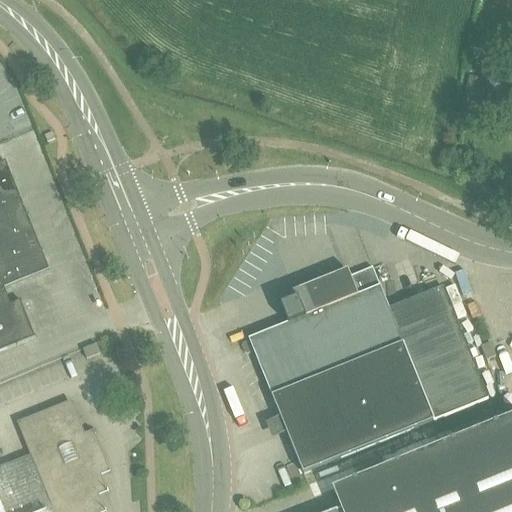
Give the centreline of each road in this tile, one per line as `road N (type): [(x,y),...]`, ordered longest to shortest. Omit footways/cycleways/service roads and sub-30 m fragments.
road 1 (tertiary): [(133,229),(239,192),(352,191),(511,255)]
road 2 (tertiary): [(212,511),(214,451),(199,385),(133,229)]
road 3 (tertiary): [(133,229),(59,67),(0,4)]
road 4 (unknown): [(192,316),(320,260)]
